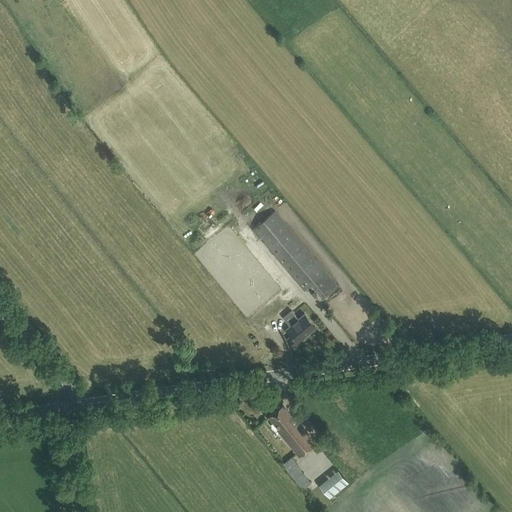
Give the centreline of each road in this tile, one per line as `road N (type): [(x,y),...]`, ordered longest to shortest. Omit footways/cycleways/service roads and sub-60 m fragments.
road 1 (unclassified): [(67,406),(511,340)]
road 2 (unclassified): [(67,406),(51,368),(0,303)]
